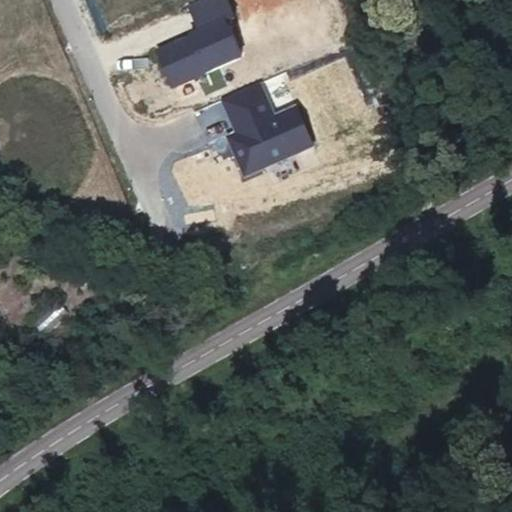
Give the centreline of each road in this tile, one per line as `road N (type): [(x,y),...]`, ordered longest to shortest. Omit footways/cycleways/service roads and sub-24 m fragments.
road 1 (tertiary): [(0,481),(143,380),(511,179)]
road 2 (residential): [(132,155),(60,0)]
